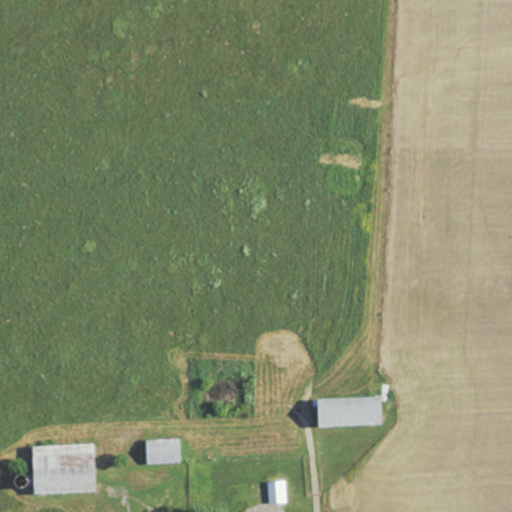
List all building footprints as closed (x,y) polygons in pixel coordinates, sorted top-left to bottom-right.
[(396,401),(397,390),(378,390),(378,401),(396,401)] [(380,425),(379,397),(314,399),(314,427),(380,425)] [(145,464),(180,463),(179,439),(144,440),(145,464)] [(31,494),(93,493),(92,444),(30,446),(31,494)] [(284,483),(268,482),(267,502),(284,503),(284,483)]
